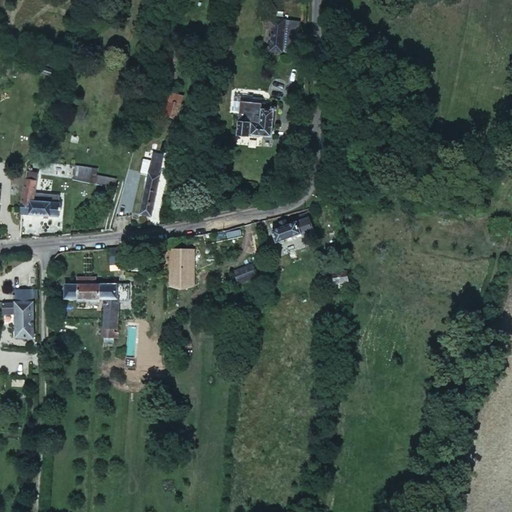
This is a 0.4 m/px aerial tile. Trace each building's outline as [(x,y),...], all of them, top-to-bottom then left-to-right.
[(292,19),(279,17),(275,51),(288,52),(292,19)] [(304,20),(292,19),(288,52),(301,54),(304,20)] [(242,109),(241,112),(239,132),(274,135),(278,110),(280,108),(277,104),(274,108),(272,103),(265,102),(265,96),(255,95),(255,93),(249,93),(249,96),(244,96),(244,94),(237,93),(235,109),(242,109)] [(172,100),(166,99),(163,113),(183,117),(187,97),(174,94),(172,100)] [(167,164),(154,161),(148,187),(151,187),(145,211),(155,213),(167,164)] [(96,169),(78,165),(75,179),(119,188),(121,178),(95,173),(96,169)] [(26,186),(25,212),(61,215),(63,199),(61,199),(62,189),(44,187),(45,173),(31,171),(26,186)] [(428,203),(426,211),(462,217),(464,205),(439,198),(437,205),(428,203)] [(284,229),(275,232),(278,245),(316,234),(312,221),(300,225),(298,220),(288,223),(288,222),(282,224),(284,229)] [(259,222),(244,226),(248,252),(263,249),(263,244),(259,222)] [(135,239),(113,242),(114,259),(124,258),(124,249),(136,248),(135,239)] [(255,265),(254,266),(235,270),(237,282),(257,278),(255,265)] [(349,266),(331,270),(332,279),(338,279),(338,283),(346,282),(345,277),(351,276),(349,266)] [(128,279),(66,284),(67,298),(111,293),(111,330),(120,330),(120,322),(124,322),(125,293),(122,293),(122,289),(128,289),(128,279)] [(43,294),(44,288),(19,288),(20,307),(38,307),(37,295),(43,294)] [(38,340),(38,307),(20,307),(7,307),(7,319),(20,319),(21,341),(38,340)]
